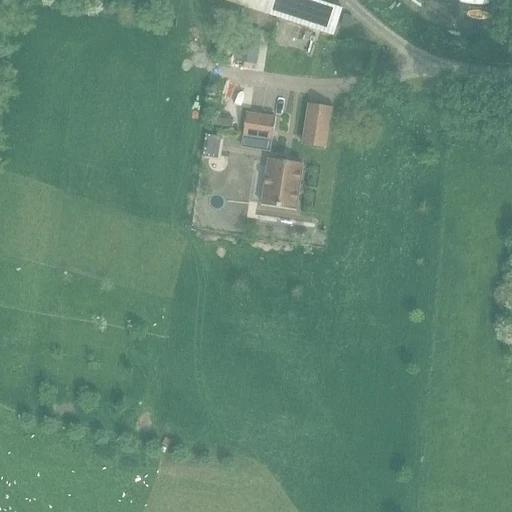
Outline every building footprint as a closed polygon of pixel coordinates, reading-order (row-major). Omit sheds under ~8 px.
[(226,0),(333,35),(342,8),(318,0),(226,0)] [(457,0),(466,9),(473,0),(457,0)] [(326,147),(331,107),(308,104),(302,144),(326,147)] [(276,116),(246,111),(242,134),(272,140),(276,116)] [(295,209),(302,163),(268,158),(261,204),(295,209)]
